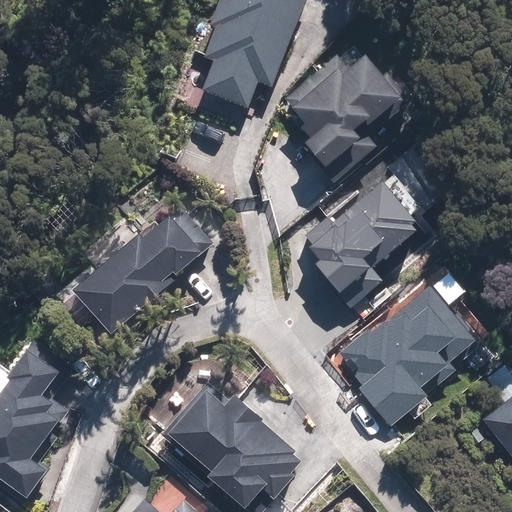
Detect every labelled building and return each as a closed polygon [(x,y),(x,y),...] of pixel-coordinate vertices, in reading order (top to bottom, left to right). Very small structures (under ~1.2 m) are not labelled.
[(274,87),(305,0),(224,0),(217,23),(218,23),(206,58),(213,61),(202,91),(249,109),(259,81),(274,87)] [(337,55),(287,98),(307,122),(302,126),(310,136),(302,143),(335,182),(379,145),(370,134),(405,103),(365,56),(350,69),(337,55)] [(98,313),(114,332),(177,282),(173,278),(214,246),(182,206),(160,224),(158,222),(99,269),(93,262),(54,293),(81,326),(98,313)] [(4,376),(0,373),(0,476),(30,498),(53,467),(37,456),(70,410),(52,397),(75,365),(34,335),(4,376)] [(486,379),(504,401),(483,419),(511,455),(511,368),(507,362),(486,379)] [(302,457),(233,392),(224,401),(210,387),(170,429),(211,468),(206,473),(247,511),(263,511),(298,476),(291,469),(302,457)] [(198,511),(182,497),(168,511),(162,511),(145,496),(130,511),(198,511)]
